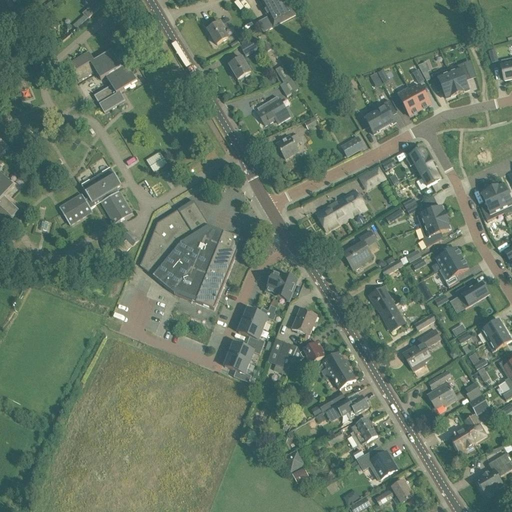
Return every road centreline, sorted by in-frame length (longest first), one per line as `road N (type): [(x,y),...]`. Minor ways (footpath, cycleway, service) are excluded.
road 1 (primary): [(459,511),(268,205)]
road 2 (primary): [(268,205),(150,0)]
road 3 (residential): [(268,205),(427,126)]
road 4 (residential): [(511,294),(456,186)]
